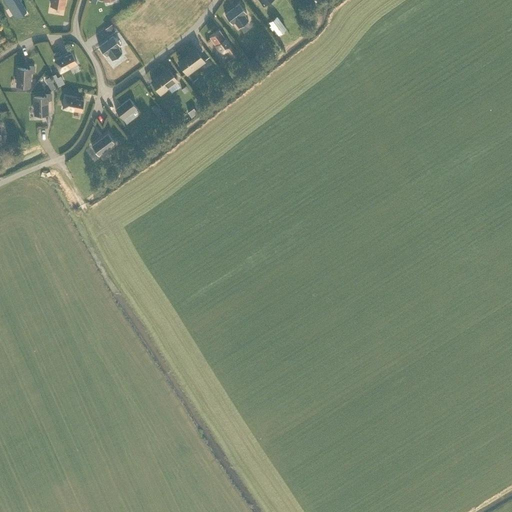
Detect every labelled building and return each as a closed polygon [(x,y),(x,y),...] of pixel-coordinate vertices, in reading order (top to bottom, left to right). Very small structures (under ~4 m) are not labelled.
[(28,13),(21,0),(8,0),(7,1),(16,19),(28,13)] [(248,20),(244,14),(246,12),(239,3),(225,14),(232,23),(235,22),(239,27),(248,20)] [(277,16),(268,22),(278,35),(286,29),(277,16)] [(226,38),(225,38),(219,30),(210,36),(216,45),(222,54),(227,50),(233,58),(238,53),(232,46),(226,38)] [(112,60),(122,52),(118,47),(120,45),(113,35),(99,46),(106,56),(108,54),(112,60)] [(195,49),(178,62),(185,71),(202,59),(195,49)] [(60,72),(69,67),(77,63),(72,53),(64,57),(63,56),(54,60),(60,72)] [(30,72),(34,72),(34,66),(29,66),(29,68),(18,68),(17,85),(30,86),(30,72)] [(159,91),(176,78),(169,69),(151,81),(159,91)] [(47,100),(50,100),(50,93),(45,94),(45,96),(34,97),(35,114),(48,114),(47,100)] [(73,109),(81,111),(83,100),(75,98),(65,96),(62,108),(72,110),(73,109)] [(122,118),(137,107),(129,98),(115,109),(122,118)] [(108,133),(91,145),(98,155),(115,143),(108,133)]
